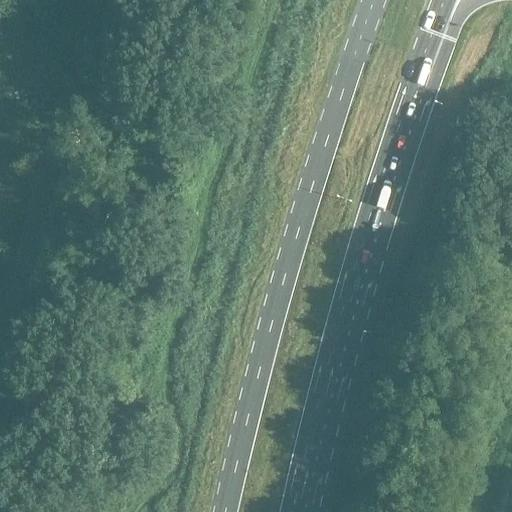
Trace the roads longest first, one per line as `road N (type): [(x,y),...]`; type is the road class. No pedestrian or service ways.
road 1 (trunk): [(291,511),(330,345),(442,0)]
road 2 (trunk): [(372,0),(268,332),(224,511)]
road 3 (unknown): [(98,0),(0,413)]
